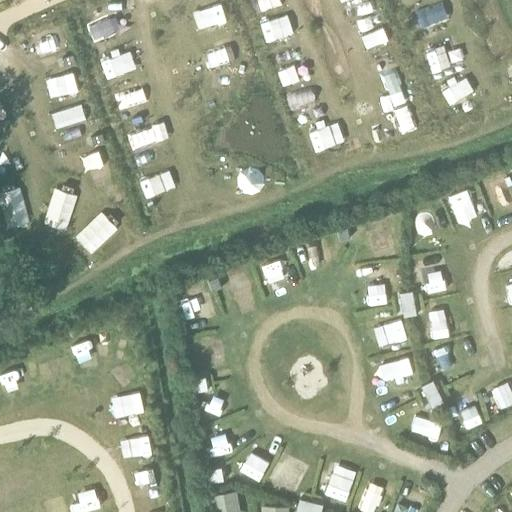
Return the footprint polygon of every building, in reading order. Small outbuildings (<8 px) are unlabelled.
[(346,230),(337,232),(339,242),(348,241),(346,230)] [(388,268),(366,269),(367,291),(389,290),(388,268)] [(180,307),(202,299),(195,280),(173,288),(180,307)] [(222,290),(218,280),(209,283),(213,293),(222,290)] [(412,291),(399,293),(403,317),(417,315),(412,291)] [(190,380),(193,393),(208,390),(205,377),(190,380)] [(432,408),(443,402),(433,380),(421,386),(432,408)] [(206,470),(208,484),(223,481),(221,468),(206,470)] [(299,499),(296,511),(320,511),(323,505),(299,499)]
